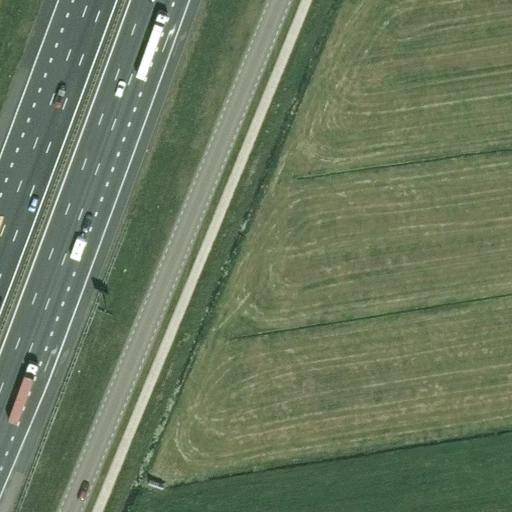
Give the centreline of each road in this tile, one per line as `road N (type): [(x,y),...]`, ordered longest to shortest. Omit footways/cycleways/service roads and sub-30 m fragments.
road 1 (unclassified): [(70,511),(280,0)]
road 2 (motorway): [(0,411),(151,0)]
road 3 (motorway): [(93,0),(0,247)]
